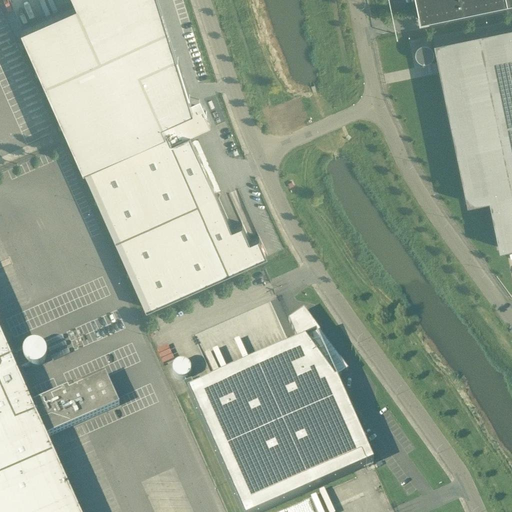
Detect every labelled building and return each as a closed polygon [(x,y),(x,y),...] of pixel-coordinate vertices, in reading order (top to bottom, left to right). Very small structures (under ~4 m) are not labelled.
[(76,0),(77,2),(21,27),(84,167),(146,308),(267,254),(259,236),(250,240),(242,223),(232,228),(190,134),(210,125),(205,113),(206,112),(204,112),(202,108),(199,110),(197,106),(193,107),(159,0),(76,0)] [(416,0),(418,9),(417,9),(419,19),(429,17),(428,16),(505,0),(416,0)] [(489,198),(499,248),(511,245),(511,23),(433,40),(438,60),(425,63),(427,74),(440,71),(467,203),(489,198)] [(265,511),(373,464),(336,380),(346,373),(341,366),(339,361),(337,361),(303,314),(289,324),(295,337),(300,335),(303,342),(210,383),(196,389),(191,380),(183,384),(240,511),(265,511)] [(10,359),(0,337),(0,511),(77,511),(45,439),(119,407),(106,376),(69,392),(67,387),(66,388),(67,390),(60,392),(60,390),(59,391),(60,393),(30,406),(16,372),(29,366),(31,367),(33,368),(35,368),(37,368),(39,367),(41,366),(43,365),(44,363),(45,361),(46,359),(47,357),(47,355),(46,353),(46,351),(45,349),(43,348),(42,346),(40,345),(38,345),(36,344),(34,344),(32,345),(30,345),(28,346),(27,348),(25,349),(24,351),(23,353),(10,359)] [(182,360),(168,366),(174,380),(188,375),(182,360)]
